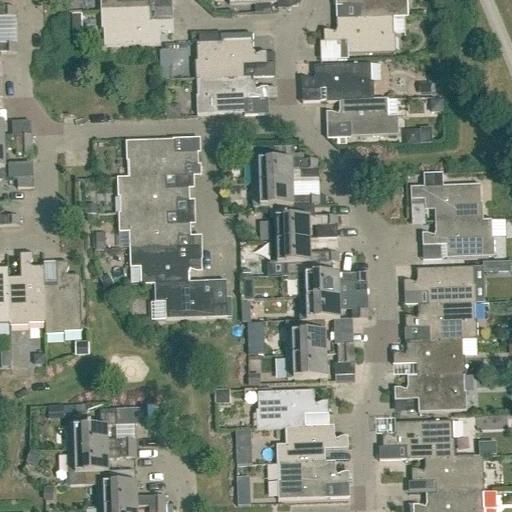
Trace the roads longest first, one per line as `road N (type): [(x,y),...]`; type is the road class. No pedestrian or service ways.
road 1 (residential): [(367,511),(365,421),(387,318),(385,251),(339,162),(290,125)]
road 2 (residential): [(43,134),(213,129)]
road 3 (residential): [(0,242),(47,240),(43,134)]
road 4 (residential): [(216,268),(213,129)]
road 5 (residential): [(43,134),(28,104),(26,10)]
